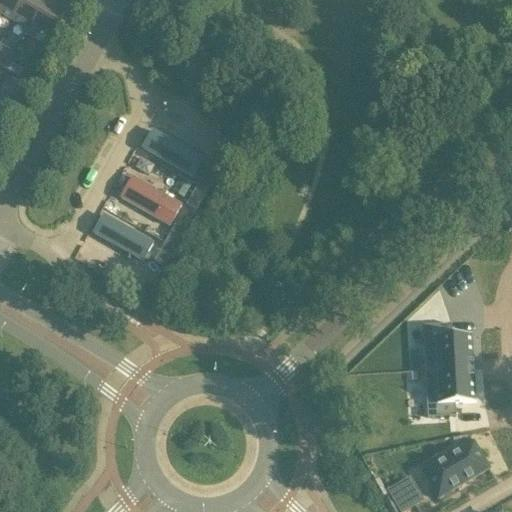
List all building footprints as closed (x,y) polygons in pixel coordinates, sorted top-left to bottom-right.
[(1,0),(0,2),(0,17),(1,16),(12,23),(25,0),(1,0)] [(38,0),(25,0),(12,23),(24,29),(21,33),(28,37),(46,4),(38,0)] [(46,4),(28,37),(34,40),(36,36),(48,43),(65,15),(46,4)] [(0,68),(7,72),(12,64),(1,58),(0,59),(0,68)] [(12,64),(7,72),(19,79),(24,70),(12,64)] [(2,86),(14,92),(18,84),(7,77),(2,86)] [(0,89),(0,95),(9,101),(14,92),(2,86),(0,89)] [(0,106),(4,109),(9,101),(0,95),(0,106)] [(204,160),(154,133),(143,154),(193,180),(204,160)] [(208,168),(197,187),(207,193),(218,174),(212,171),(208,168)] [(179,203),(131,178),(119,202),(166,227),(179,203)] [(186,207),(196,212),(207,193),(197,187),(186,207)] [(164,245),(173,251),(174,251),(185,231),(175,225),(164,245)] [(174,251),(173,251),(164,245),(153,264),(163,270),(174,251)] [(451,326),(422,327),(423,343),(435,343),(437,373),(477,371),(477,358),(472,358),(471,337),(451,338),(451,326)] [(438,403),(426,403),(427,419),(456,418),(455,406),(475,405),(474,383),(478,383),(477,371),(437,373),(438,403)] [(475,443),(422,472),(438,500),(490,471),(475,443)] [(395,488),(388,492),(400,511),(405,511),(419,504),(411,492),(401,498),(395,488)] [(508,511),(504,505),(498,509),(495,502),(484,508),(485,511),(508,511)]
